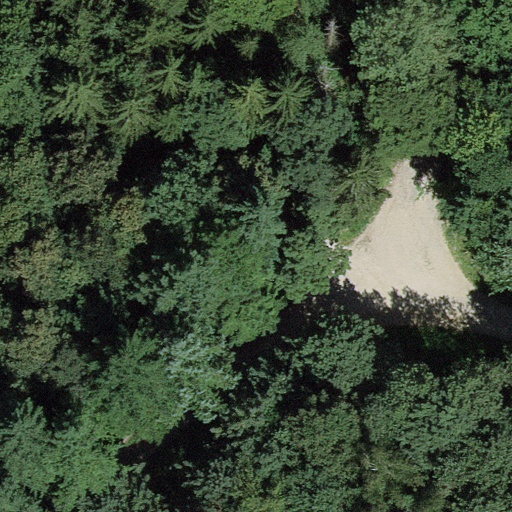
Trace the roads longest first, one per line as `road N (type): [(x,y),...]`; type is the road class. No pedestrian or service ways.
road 1 (track): [(451,0),(403,195),(366,283),(261,348),(81,511)]
road 2 (track): [(511,322),(366,283)]
